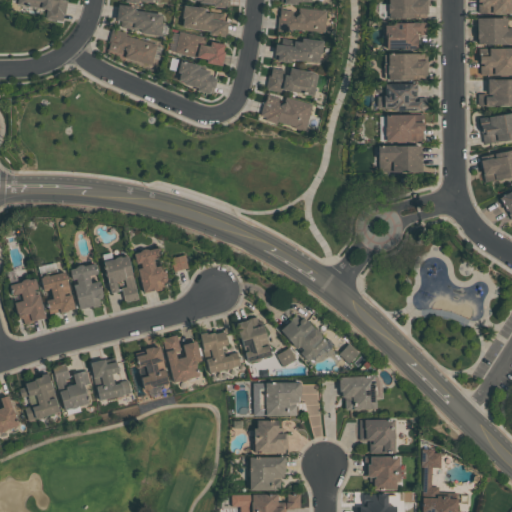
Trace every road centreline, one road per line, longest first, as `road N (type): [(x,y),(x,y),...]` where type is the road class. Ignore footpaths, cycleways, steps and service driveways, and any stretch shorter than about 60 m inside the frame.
road 1 (residential): [(0,188),(140,198),(261,242),(327,282),(511,461)]
road 2 (residential): [(449,0),(450,191),(484,236),(511,254)]
road 3 (residential): [(0,68),(72,52),(212,118),(241,99)]
road 4 (residential): [(0,360),(199,306),(218,283)]
road 5 (residential): [(383,246),(394,241),(399,222),(389,210),(374,209),(363,235),(383,246)]
